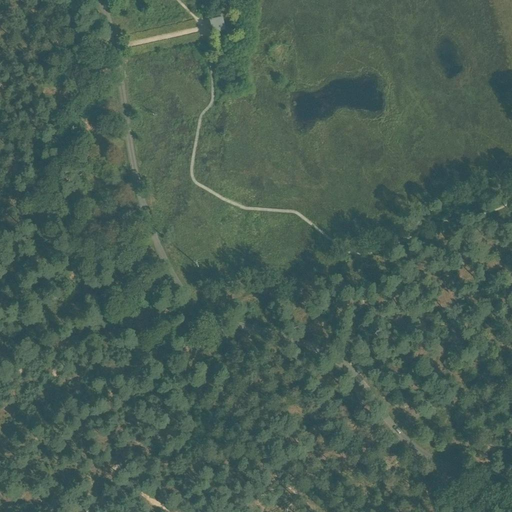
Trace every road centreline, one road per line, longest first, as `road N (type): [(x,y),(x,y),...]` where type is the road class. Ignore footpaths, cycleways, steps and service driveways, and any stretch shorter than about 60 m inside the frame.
road 1 (unclassified): [(511,499),(408,445),(337,360),(291,336),(230,324),(163,252),(130,172),(116,45),(98,0)]
road 2 (unknown): [(315,511),(268,474),(270,462),(376,384),(351,358),(365,291),(382,267),(511,215)]
